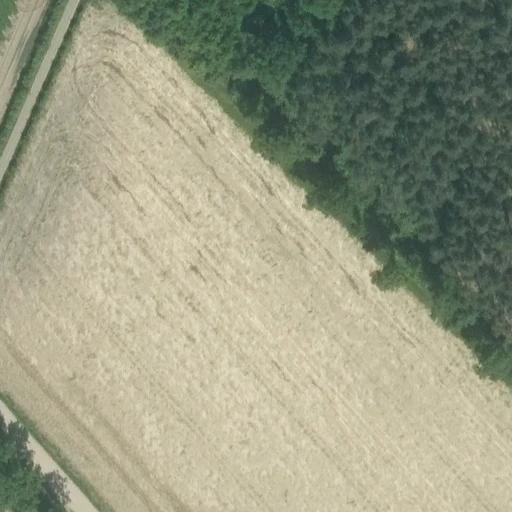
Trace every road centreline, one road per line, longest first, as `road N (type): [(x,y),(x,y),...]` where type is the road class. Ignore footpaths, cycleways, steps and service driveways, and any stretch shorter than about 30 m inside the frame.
road 1 (track): [(87,0),(0,195)]
road 2 (track): [(86,511),(0,411)]
